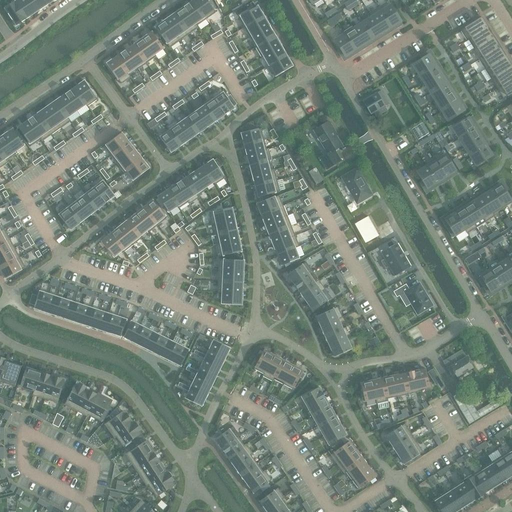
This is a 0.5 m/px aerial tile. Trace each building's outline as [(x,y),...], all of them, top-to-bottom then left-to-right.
[(13,0),(13,1),(14,3),(25,19),(34,14),(25,0),(13,0)] [(25,0),(34,14),(43,8),(38,0),(25,0)] [(216,13),(206,0),(194,0),(193,1),(206,20),(216,13)] [(206,20),(193,1),(192,1),(193,1),(184,8),(198,28),(197,26),(206,20)] [(401,22),(388,2),(379,8),(391,28),(400,22),(401,22)] [(14,3),(5,9),(16,26),(25,20),(14,3)] [(244,28),(264,17),(264,16),(263,16),(258,6),(238,18),(244,28)] [(198,28),(184,8),(183,7),(183,8),(174,14),(189,35),(198,28)] [(391,28),(379,8),(369,13),(382,33),(391,28)] [(382,33),(369,13),(360,19),(373,39),(382,33)] [(189,35),(174,14),(165,21),(165,20),(179,41),(189,35)] [(250,38),(269,27),(264,17),(244,28),(250,38)] [(467,41),(488,27),(481,17),(460,31),(467,41)] [(373,39),(360,19),(351,25),(364,45),(373,39)] [(179,41),(165,20),(164,21),(165,21),(155,28),(170,48),(179,41)] [(364,45),(351,25),(342,31),(355,51),(364,45)] [(255,48),(275,36),(270,27),(270,26),(269,27),(250,38),(255,48)] [(473,50),(494,37),(488,27),(467,41),(469,40),(474,49),(472,50),(473,50)] [(355,51),(342,31),(332,37),(345,57),(355,51)] [(163,49),(152,32),(143,39),(154,55),(163,49)] [(261,58),(281,46),(275,37),(275,36),(255,48),(261,58)] [(479,60),(500,47),(494,37),(473,50),(479,60)] [(154,55),(143,39),(143,38),(142,39),(134,45),(147,63),(156,57),(154,55)] [(147,63),(134,45),(133,45),(125,51),(138,70),(147,63)] [(267,68),(287,56),(286,56),(281,47),(281,46),(261,58),(264,57),(269,66),(267,67),(267,68)] [(485,70),(506,56),(500,47),(479,60),(485,70)] [(138,70),(125,51),(116,57),(130,78),(131,78),(128,74),(136,68),(137,70),(138,70)] [(413,65),(419,75),(435,65),(429,55),(413,65)] [(284,72),(293,66),(287,56),(267,68),(273,78),(283,72),(284,72)] [(511,67),(511,66),(506,56),(485,70),(491,79),(511,67)] [(130,78),(116,57),(107,64),(121,84),(130,78)] [(419,75),(417,76),(423,85),(425,84),(441,74),(435,65),(419,75)] [(511,79),(511,66),(511,67),(491,79),(497,89),(511,79)] [(425,84),(430,93),(446,83),(441,74),(425,84)] [(503,99),(511,93),(511,79),(497,89),(503,99)] [(97,100),(84,81),(75,88),(74,88),(88,107),(97,100)] [(430,93),(436,102),(452,92),(446,83),(430,93)] [(88,107),(74,88),(65,95),(77,111),(86,105),(87,107),(88,107)] [(229,102),(220,89),(211,96),(225,115),(234,109),(233,107),(229,102)] [(376,93),(363,101),(371,115),(373,113),(376,118),(387,111),(385,107),(389,104),(381,91),(377,93),(376,93)] [(436,102),(434,104),(440,113),(442,112),(442,111),(458,101),(452,92),(436,102)] [(77,111),(65,95),(65,94),(64,95),(65,95),(56,101),(70,122),(71,122),(68,118),(77,111)] [(225,115),(211,96),(210,96),(212,98),(204,104),(216,122),(216,121),(225,115)] [(70,122),(56,101),(55,101),(47,108),(47,107),(46,108),(61,128),(70,122)] [(442,111),(448,121),(464,111),(458,101),(442,111)] [(216,122),(204,104),(195,110),(207,128),(208,127),(207,127),(216,122)] [(61,128),(46,108),(37,114),(52,135),(61,128)] [(207,128),(195,110),(194,110),(196,112),(187,118),(198,134),(199,134),(198,134),(207,128)] [(52,135),(37,114),(36,114),(37,115),(28,121),(42,141),(52,135)] [(198,134),(187,118),(179,124),(176,120),(189,140),(190,140),(198,134)] [(468,118),(452,128),(458,138),(474,128),(468,118)] [(189,140),(176,120),(167,127),(180,146),(189,140)] [(42,141),(28,121),(27,121),(18,128),(31,146),(40,140),(42,142),(42,141)] [(342,146),(334,133),(335,132),(329,122),(314,131),(328,154),(320,158),(327,170),(340,161),(334,151),(342,146)] [(180,146),(167,127),(166,127),(169,131),(160,137),(164,143),(168,148),(171,153),(180,146),(180,147),(181,146),(180,146)] [(474,128),(458,138),(464,147),(480,137),(474,128)] [(24,146),(12,129),(3,136),(16,155),(16,154),(15,152),(24,146)] [(264,140),(261,129),(241,134),(244,145),(264,140)] [(111,156),(129,142),(122,133),(104,147),(111,156)] [(16,155),(3,136),(2,136),(0,137),(0,152),(8,163),(7,161),(16,155)] [(480,137),(464,147),(470,156),(486,146),(480,137)] [(266,150),(264,140),(244,145),(247,155),(246,155),(247,155),(266,150)] [(117,165),(136,151),(135,150),(135,151),(129,143),(129,142),(111,156),(117,165)] [(486,146),(470,156),(476,166),(492,156),(486,146)] [(267,161),(264,151),(267,151),(266,150),(247,155),(249,165),(249,166),(250,166),(269,161),(269,160),(267,161)] [(124,173),(142,159),(136,151),(117,165),(124,173)] [(433,157),(446,177),(455,171),(443,151),(433,157)] [(425,164),(437,183),(446,177),(433,157),(434,159),(425,164)] [(133,181),(149,168),(142,160),(143,160),(142,159),(124,173),(124,174),(126,172),(133,181)] [(225,178),(213,160),(204,166),(203,166),(215,185),(225,178)] [(272,170),(269,161),(250,166),(252,176),(274,170),(272,170)] [(437,183),(425,164),(425,165),(426,167),(417,172),(423,181),(419,183),(424,191),(427,189),(437,183)] [(215,185),(203,166),(203,167),(194,173),(202,184),(206,190),(207,190),(205,188),(213,183),(215,185)] [(347,186),(345,188),(348,193),(350,192),(356,202),(364,197),(365,199),(373,195),(367,186),(366,186),(365,184),(363,185),(360,179),(362,178),(357,169),(342,178),(347,186)] [(277,181),(274,170),(252,176),(252,177),(252,176),(255,186),(255,187),(277,181)] [(202,184),(194,173),(194,172),(194,173),(185,178),(198,198),(199,198),(198,196),(206,190),(202,184)] [(320,177),(314,181),(316,185),(323,181),(320,177)] [(105,203),(114,196),(100,178),(91,184),(105,203)] [(198,198),(185,178),(185,179),(176,184),(189,204),(198,198)] [(278,192),(275,182),(277,181),(255,187),(258,198),(278,192)] [(491,191),(503,209),(511,202),(505,192),(508,190),(504,183),(501,185),(491,191)] [(105,203),(91,184),(90,185),(92,187),(84,193),(97,210),(105,203)] [(189,204),(176,184),(167,190),(179,208),(188,203),(189,205),(189,204)] [(179,208),(167,190),(167,191),(158,197),(159,198),(163,204),(168,213),(177,207),(179,209),(179,208)] [(482,196),(495,217),(495,216),(494,214),(503,209),(491,191),(482,196)] [(97,210),(84,193),(83,193),(85,195),(77,201),(76,199),(75,200),(89,217),(89,216),(97,210)] [(283,206),(279,196),(265,201),(264,201),(265,201),(257,204),(261,214),(260,215),(261,215),(283,206)] [(473,202),(486,222),(495,217),(482,196),(473,202)] [(89,217),(75,200),(67,206),(80,223),(88,217),(89,217)] [(167,218),(153,200),(144,207),(144,208),(156,223),(158,225),(167,218)] [(464,208),(476,228),(477,228),(474,224),(483,219),(485,223),(486,222),(473,202),(464,208)] [(80,223),(67,206),(58,213),(65,223),(66,224),(66,223),(71,230),(79,224),(80,223)] [(265,225),(287,216),(283,206),(261,215),(265,225)] [(156,223),(144,208),(135,214),(150,232),(158,225),(156,223)] [(454,214),(467,234),(476,228),(464,208),(454,214)] [(234,219),(232,209),(224,210),(223,210),(223,211),(209,214),(211,225),(235,220),(235,219),(234,219)] [(150,232),(135,214),(135,215),(127,221),(141,239),(141,238),(140,237),(148,231),(149,232),(150,232)] [(467,234),(454,214),(445,220),(449,226),(455,236),(464,230),(467,234)] [(291,226),(287,216),(265,225),(269,235),(291,226)] [(356,223),(357,224),(367,242),(379,236),(368,217),(356,223)] [(237,230),(235,220),(211,225),(214,225),(216,235),(237,230)] [(141,239),(127,221),(119,228),(119,227),(118,228),(133,246),(141,239)] [(273,245),(295,236),(291,226),(269,235),(269,236),(273,245)] [(133,246),(118,228),(110,234),(124,252),(133,246)] [(0,244),(10,239),(4,230),(0,231),(0,244)] [(239,241),(237,230),(216,235),(218,245),(216,245),(216,246),(239,241),(239,240),(239,241)] [(124,252),(110,234),(110,235),(101,242),(114,258),(122,251),(124,253),(124,252)] [(277,255),(299,246),(295,236),(273,245),(273,246),(277,255)] [(0,256),(15,248),(10,239),(0,244),(0,256)] [(242,252),(239,241),(216,246),(218,257),(242,252)] [(398,242),(381,252),(382,252),(385,258),(381,261),(386,269),(390,266),(395,275),(394,276),(395,276),(412,267),(411,266),(397,243),(398,243),(398,242)] [(299,259),(295,249),(299,247),(299,246),(277,255),(281,266),(299,259)] [(0,268),(20,258),(15,248),(0,256),(0,268)] [(481,258),(477,252),(473,254),(471,256),(475,261),(481,258)] [(511,264),(507,257),(498,262),(509,281),(511,278),(511,264)] [(5,279),(25,268),(20,258),(0,268),(0,269),(5,279)] [(243,272),(244,261),(219,260),(218,271),(243,272)] [(499,265),(490,270),(500,286),(509,281),(498,262),(498,263),(499,265)] [(294,285),(308,274),(302,265),(287,275),(294,285)] [(490,270),(481,276),(486,285),(483,287),(487,294),(491,292),(500,286),(490,270)] [(243,283),(243,273),(244,273),(244,272),(243,272),(218,271),(218,282),(243,283)] [(300,293),(319,280),(318,280),(314,283),(308,274),(294,285),(300,293)] [(319,280),(300,293),(306,302),(325,289),(319,280)] [(401,280),(393,285),(396,290),(404,285),(401,280)] [(242,294),(243,284),(243,283),(218,282),(217,293),(221,293),(242,294)] [(419,283),(409,290),(406,284),(404,285),(396,290),(393,292),(397,298),(399,296),(404,293),(411,304),(417,315),(433,306),(419,283)] [(325,289),(306,302),(313,311),(327,301),(321,292),(325,290),(325,289)] [(40,292),(34,309),(43,312),(49,295),(40,292)] [(242,305),(242,294),(243,294),(242,294),(221,293),(217,293),(222,293),(221,304),(242,305)] [(57,297),(49,295),(43,312),(52,315),(57,297)] [(57,297),(52,315),(60,317),(66,300),(57,297)] [(74,303),(66,300),(60,317),(69,320),(74,303)] [(74,303),(69,320),(77,323),(83,306),(74,303)] [(83,306),(77,323),(86,326),(92,309),(83,306)] [(321,327),(342,317),(338,307),(316,317),(321,327)] [(92,309),(86,326),(95,329),(100,311),(92,309)] [(100,311),(95,329),(103,331),(109,314),(100,311)] [(117,317),(109,314),(103,331),(112,334),(117,317)] [(117,317),(112,334),(121,337),(126,320),(117,317)] [(325,337),(342,329),(338,320),(342,318),(342,317),(321,327),(325,337)] [(131,322),(123,338),(132,342),(140,326),(131,322)] [(148,330),(140,326),(132,342),(140,346),(148,330)] [(342,329),(325,337),(330,347),(347,339),(342,329)] [(148,330),(140,346),(148,350),(156,334),(148,330)] [(164,338),(156,334),(148,350),(156,354),(164,338)] [(164,338),(156,354),(164,358),(172,342),(164,338)] [(347,339),(330,347),(334,357),(352,349),(347,339)] [(225,357),(230,349),(213,341),(209,349),(225,357)] [(180,346),(172,342),(164,358),(172,362),(180,346)] [(180,346),(172,362),(181,366),(189,350),(180,346)] [(225,357),(209,349),(206,356),(205,357),(221,365),(225,357)] [(263,377),(274,356),(264,350),(254,369),(264,374),(262,377),(263,377)] [(448,370),(452,377),(456,375),(457,378),(473,368),(466,358),(466,357),(462,350),(443,362),(447,360),(451,368),(448,370)] [(272,382),(284,361),(274,356),(263,377),(272,382)] [(218,373),(221,365),(205,357),(204,359),(201,366),(218,373)] [(7,360),(0,381),(14,386),(20,367),(7,363),(7,360)] [(283,385),(293,366),(284,361),(272,382),(273,382),(274,380),(283,385)] [(214,381),(218,373),(201,366),(198,372),(197,374),(214,381)] [(293,366),(283,385),(293,390),(303,371),(293,366)] [(33,395),(40,374),(26,369),(21,386),(35,390),(33,395)] [(414,371),(419,392),(419,390),(429,387),(425,369),(414,371)] [(433,370),(428,373),(434,384),(437,384),(438,384),(441,382),(433,370)] [(419,392),(414,371),(403,374),(408,395),(419,392)] [(33,395),(45,399),(52,377),(40,374),(33,395)] [(210,390),(214,381),(197,374),(197,375),(193,382),(210,390)] [(408,395),(403,374),(393,376),(398,397),(408,395)] [(52,377),(45,399),(57,403),(61,390),(63,390),(67,380),(57,376),(56,379),(52,377)] [(398,397),(393,376),(382,378),(388,402),(388,401),(388,399),(398,397)] [(388,402),(382,378),(372,381),(377,404),(388,402)] [(377,404),(372,381),(361,383),(365,402),(375,400),(377,404)] [(206,398),(210,390),(193,382),(190,388),(190,390),(206,398)] [(76,411),(88,389),(77,383),(75,386),(73,386),(72,389),(72,391),(65,405),(76,411)] [(305,409),(325,397),(319,388),(299,399),(305,409)] [(76,411),(87,416),(99,394),(98,394),(97,396),(87,391),(88,389),(76,411)] [(202,406),(206,398),(190,390),(189,392),(185,398),(202,406)] [(464,390),(458,393),(452,397),(468,424),(502,404),(499,399),(477,412),(464,390)] [(99,394),(87,416),(87,417),(88,414),(101,421),(112,401),(99,394)] [(312,417),(330,407),(325,397),(305,409),(307,408),(312,417)] [(5,400),(3,405),(10,408),(12,402),(5,400)] [(14,406),(12,409),(17,412),(22,414),(23,410),(19,408),(14,406)] [(318,426),(335,416),(330,407),(312,417),(318,426)] [(116,408),(109,416),(112,421),(120,414),(116,408)] [(406,409),(400,411),(402,415),(403,419),(409,416),(406,409)] [(114,437),(134,422),(132,423),(124,412),(120,414),(112,421),(105,425),(114,437)] [(64,417),(58,414),(52,425),(58,428),(64,417)] [(323,436),(341,426),(335,416),(318,426),(323,436)] [(134,422),(114,437),(116,436),(123,446),(142,433),(134,422)] [(392,446),(411,434),(405,424),(386,436),(392,446)] [(341,426),(323,436),(329,445),(346,435),(341,426)] [(236,439),(238,437),(236,438),(229,430),(215,440),(221,449),(236,439)] [(411,434),(392,446),(398,455),(417,443),(411,434)] [(82,435),(80,439),(87,443),(89,439),(82,435)] [(228,458),(246,445),(246,444),(244,446),(238,437),(236,439),(221,449),(228,458)] [(103,445),(99,440),(94,444),(98,449),(103,445)] [(140,440),(126,450),(129,453),(143,444),(140,440)] [(133,465),(154,451),(147,441),(143,444),(129,453),(126,455),(133,465)] [(337,465),(356,450),(349,441),(345,445),(336,451),(330,456),(337,465)] [(342,442),(334,448),(336,451),(345,445),(342,442)] [(417,443),(398,455),(404,464),(423,452),(417,443)] [(246,445),(228,458),(234,467),(252,453),(246,445)] [(343,473),(363,459),(356,450),(337,465),(343,473)] [(501,456),(511,473),(511,452),(511,450),(501,456)] [(133,465),(140,475),(159,463),(152,453),(154,452),(154,451),(133,465)] [(240,476),(257,464),(251,455),(253,454),(252,453),(234,467),(240,476)] [(511,476),(511,473),(501,456),(491,462),(504,481),(511,476)] [(352,481),(369,468),(363,459),(343,473),(344,474),(346,472),(352,481)] [(482,468),(494,488),(504,481),(491,462),(482,468)] [(140,475),(146,485),(167,471),(165,472),(159,463),(140,475)] [(257,464),(240,476),(247,484),(265,471),(263,472),(257,464)] [(369,468),(352,481),(358,490),(370,481),(375,477),(376,477),(369,468)] [(494,488),(482,468),(472,475),(484,494),(494,488)] [(167,471),(146,485),(147,486),(149,484),(156,496),(175,484),(171,478),(172,476),(170,473),(168,473),(167,471)] [(265,471),(247,484),(253,493),(261,488),(272,480),(265,471)] [(472,475),(463,481),(475,500),(484,494),(472,475)] [(463,481),(453,487),(465,506),(475,500),(463,481)] [(453,487),(443,493),(455,511),(465,506),(453,487)] [(266,511),(284,498),(278,488),(259,502),(266,511)] [(455,511),(443,493),(433,500),(441,511),(455,511)] [(266,511),(282,511),(289,508),(283,499),(285,498),(284,498),(266,511)] [(133,510),(134,511),(152,511),(141,501),(133,510)]
